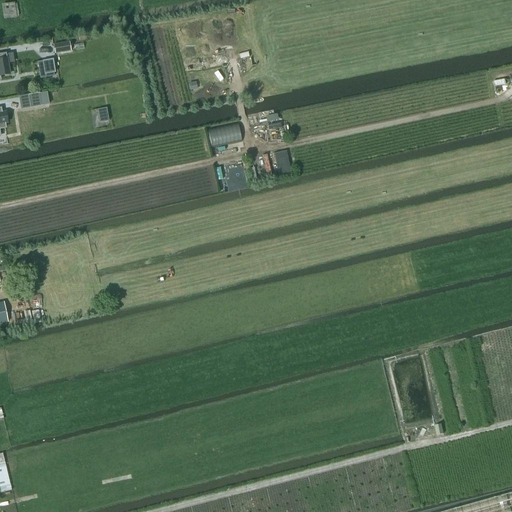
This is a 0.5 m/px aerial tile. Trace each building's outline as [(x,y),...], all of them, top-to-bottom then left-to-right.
[(17,16),(16,4),(3,6),(4,17),(17,16)] [(69,42),(53,45),(55,54),(71,52),(69,42)] [(0,76),(9,75),(6,59),(5,54),(0,54),(0,76)] [(52,60),(42,62),(45,78),(54,76),(53,73),(54,72),(52,60)] [(38,94),(28,96),(31,108),(41,106),(49,105),(46,93),(38,94)] [(106,109),(97,110),(99,123),(108,121),(106,109)] [(285,151),(273,154),(279,177),(291,175),(285,151)] [(436,435),(443,434),(441,425),(435,426),(436,435)] [(0,487),(10,485),(4,458),(0,459),(0,487)] [(511,511),(511,494),(448,511),(511,511)]
